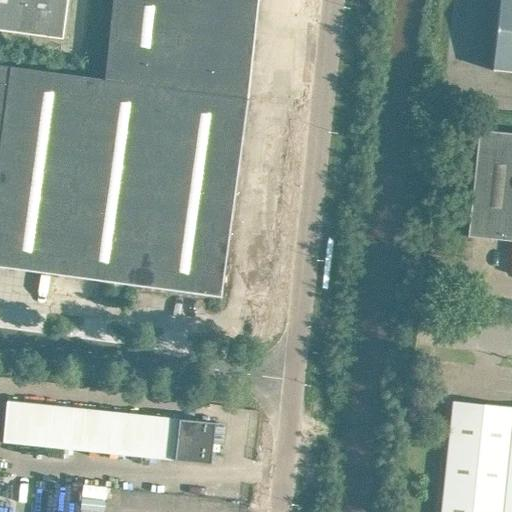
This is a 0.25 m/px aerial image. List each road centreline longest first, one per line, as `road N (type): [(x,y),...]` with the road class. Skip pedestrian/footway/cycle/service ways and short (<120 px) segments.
road 1 (unclassified): [(298,390),(342,0)]
road 2 (unclassified): [(0,345),(298,390)]
road 3 (unclassified): [(284,511),(298,390)]
